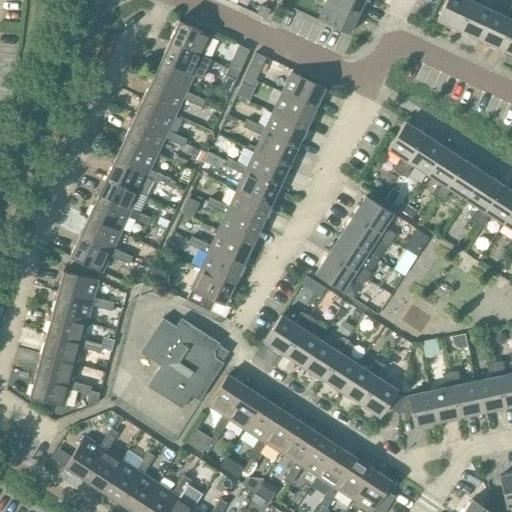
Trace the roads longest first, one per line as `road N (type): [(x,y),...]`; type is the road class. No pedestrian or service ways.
road 1 (residential): [(398,463),(232,356),(238,323),(290,242),(369,86)]
road 2 (residential): [(0,362),(24,269),(155,0)]
road 3 (tertiary): [(0,204),(88,0)]
road 4 (residential): [(369,86),(182,0)]
road 5 (residential): [(511,93),(391,38)]
